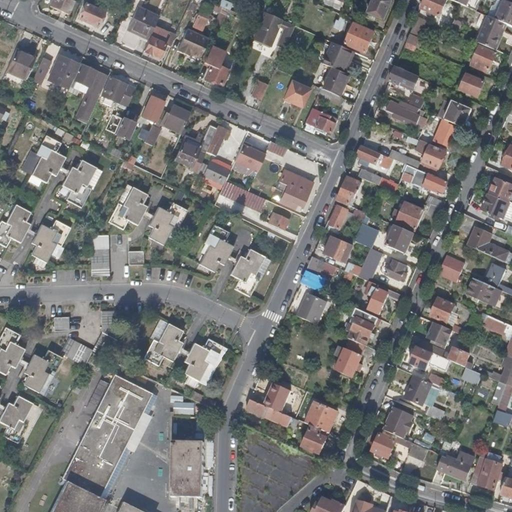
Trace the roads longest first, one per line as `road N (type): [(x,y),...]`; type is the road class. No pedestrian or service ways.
road 1 (residential): [(478,511),(350,465),(346,454),(511,77)]
road 2 (residential): [(15,18),(342,159)]
road 3 (residential): [(0,296),(166,293),(262,335)]
road 4 (residential): [(342,159),(262,335)]
road 5 (residential): [(262,335),(225,421),(223,511)]
road 6 (residential): [(342,159),(409,0)]
